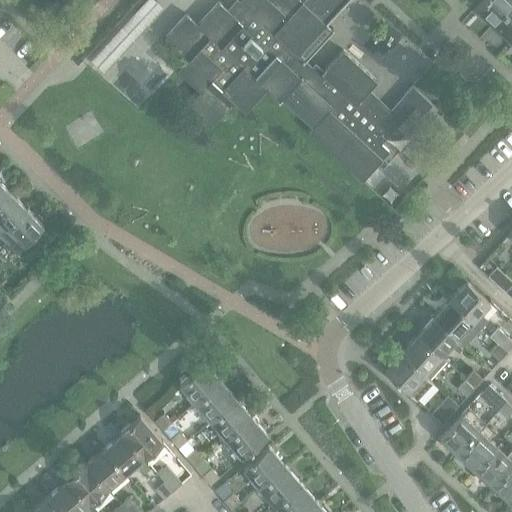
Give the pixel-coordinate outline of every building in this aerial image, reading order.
[(142,18),(157,2),(154,0),(146,0),(135,12),(142,18)] [(320,74),(311,66),(305,59),(333,30),(326,24),(348,0),(303,0),(302,2),(299,0),(241,0),(230,12),(219,1),(198,24),(186,14),(165,38),(187,59),(177,70),(199,91),(189,102),(212,124),(234,101),(245,111),(266,89),(279,101),(282,98),(311,126),(308,130),(362,180),(389,151),(380,143),(398,124),(365,94),(377,81),(342,50),(320,74)] [(511,2),(511,0),(481,0),(475,7),(493,24),(511,2)] [(511,2),(493,24),(511,41),(511,39),(511,2)] [(403,95),(424,113),(432,104),(412,85),(403,95)] [(0,200),(9,191),(0,182),(0,200)] [(0,234),(26,208),(9,191),(0,200),(0,234)] [(43,226),(27,209),(26,208),(0,234),(0,236),(16,253),(43,226)] [(496,266),(487,276),(496,284),(505,274),(496,266)] [(505,292),(511,284),(511,280),(505,274),(496,284),(505,292)] [(489,302),(466,281),(449,299),(480,327),(487,320),(480,312),(489,302)] [(480,327),(449,299),(433,317),(456,338),(464,345),(480,327)] [(456,338),(433,317),(417,334),(440,356),(456,338)] [(488,335),(497,343),(507,352),(511,346),(511,340),(496,326),(488,335)] [(440,356),(417,334),(400,352),(423,373),(440,356)] [(489,352),(499,361),(507,352),(497,343),(489,352)] [(384,370),(407,391),(423,373),(400,352),(384,370)] [(188,393),(185,396),(192,404),(220,380),(204,361),(179,383),(188,393)] [(483,378),(473,369),(465,379),(474,387),(483,378)] [(457,387),(466,396),(474,387),(465,379),(457,387)] [(201,414),(208,422),(236,398),(220,380),(192,404),(192,405),(195,402),(204,412),(201,414)] [(497,393),(489,402),(497,410),(506,401),(497,393)] [(452,412),(458,405),(447,395),(441,402),(431,413),(442,423),(452,412)] [(216,432),(223,440),(251,416),(236,398),(208,422),(208,423),(211,420),(219,430),(216,432)] [(506,419),(511,412),(511,406),(506,401),(497,410),(506,419)] [(162,429),(171,422),(163,413),(155,421),(162,429)] [(471,422),(461,413),(439,437),(457,453),(479,430),(484,425),(475,417),(471,422)] [(144,457),(163,442),(139,414),(121,430),(144,457)] [(239,459),(267,435),(251,416),(223,440),(224,441),(226,439),(235,448),(232,451),(239,459)] [(120,431),(121,432),(103,447),(126,473),(144,457),(121,430),(120,431)] [(475,469),(497,446),(479,430),(457,453),(475,469)] [(178,448),(187,440),(179,431),(170,439),(178,448)] [(250,478),(248,480),(255,489),(284,464),(268,445),(241,468),(250,478)] [(511,448),(507,455),(497,446),(475,469),(492,486),(511,464),(511,448)] [(103,447),(85,463),(108,489),(126,473),(103,447)] [(194,466),(202,458),(195,450),(186,457),(194,466)] [(84,462),(66,478),(89,504),(108,489),(85,463),(84,462)] [(164,481),(173,490),(181,483),(166,464),(156,472),(164,481)] [(264,499),(271,507),(300,482),(284,464),(255,489),(256,489),(258,487),(266,497),(264,499)] [(511,464),(492,486),(510,502),(511,500),(511,464)] [(210,484),(219,477),(211,467),(202,475),(210,484)] [(66,480),(49,494),(64,511),(80,511),(89,504),(66,478),(65,478),(66,480)] [(154,489),(163,499),(173,490),(164,481),(154,489)] [(301,511),(315,500),(300,482),(271,507),(273,505),(279,511),(301,511)] [(240,501),(232,492),(223,500),(231,509),(240,501)] [(30,509),(29,509),(32,511),(64,511),(49,494),(30,510),(30,509)] [(120,503),(127,511),(143,511),(129,496),(120,503)] [(325,511),(315,500),(301,511),(325,511)] [(111,511),(127,511),(120,503),(111,511)]
